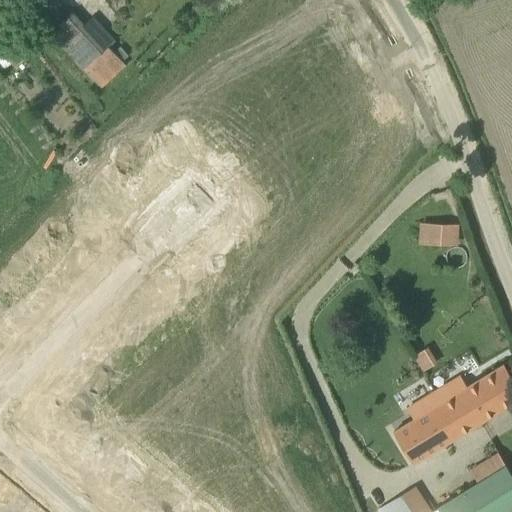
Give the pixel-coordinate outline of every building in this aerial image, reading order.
[(266,0),(288,21),(286,23),(287,24),(311,0),(266,0)] [(224,1),(194,33),(230,68),(261,36),(224,1)] [(83,70),(101,87),(124,65),(106,47),(105,48),(71,11),(47,33),(82,71),(83,70)] [(15,68),(32,53),(18,37),(1,52),(15,68)] [(337,160),(319,176),(357,222),(376,206),(337,160)] [(432,226),(432,242),(447,243),(448,227),(432,226)] [(126,341),(101,366),(129,393),(126,396),(134,403),(161,374),(126,341)] [(511,360),(511,358),(466,386),(459,374),(406,407),(413,419),(393,431),(412,463),(511,402),(511,377),(504,365),(511,360)] [(48,406),(35,419),(54,436),(56,434),(68,446),(96,416),(99,419),(112,431),(128,414),(98,386),(84,402),(72,392),(63,401),(60,398),(51,408),(48,406)] [(252,441),(269,465),(303,441),(286,417),(252,441)] [(504,511),(511,507),(511,474),(506,465),(429,511),(504,511)] [(378,511),(427,511),(413,487),(377,509),(378,511)]
